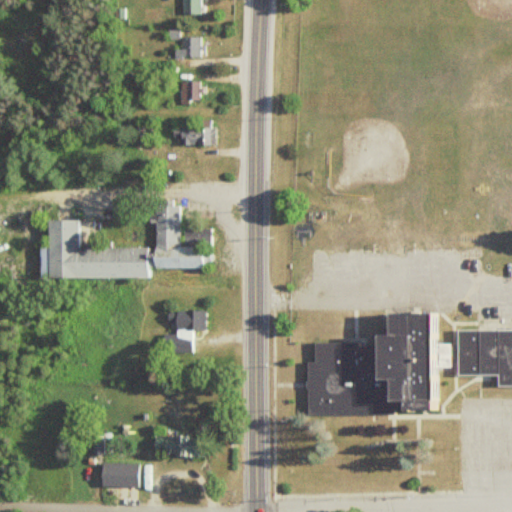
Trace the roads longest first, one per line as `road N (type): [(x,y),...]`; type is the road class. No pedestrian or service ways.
road 1 (tertiary): [(255,511),(261,0)]
road 2 (residential): [(511,507),(0,507)]
